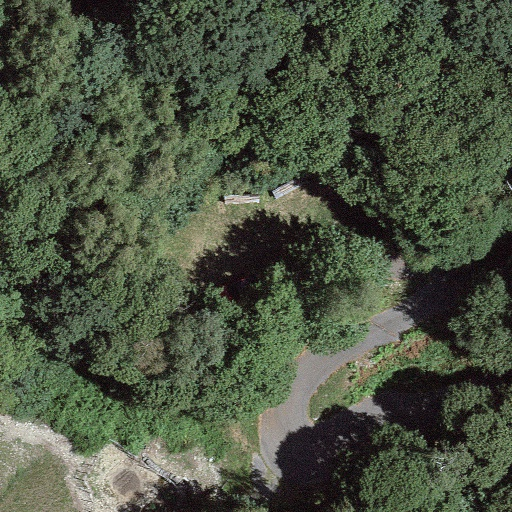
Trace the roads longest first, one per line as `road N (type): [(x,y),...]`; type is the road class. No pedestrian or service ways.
road 1 (track): [(294,442),(288,404),(308,368),(400,318),(511,235)]
road 2 (track): [(511,372),(337,444),(294,442)]
